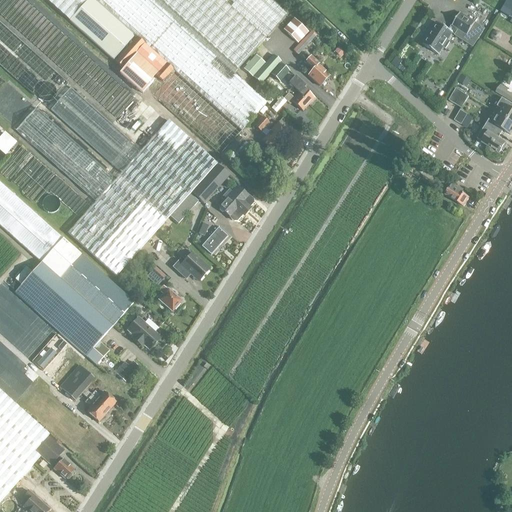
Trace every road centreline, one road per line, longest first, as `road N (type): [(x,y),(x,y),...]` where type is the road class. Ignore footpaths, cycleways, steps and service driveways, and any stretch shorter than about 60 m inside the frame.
road 1 (unclassified): [(85,511),(371,62)]
road 2 (tertiary): [(321,511),(364,412),(504,177)]
road 3 (track): [(230,375),(388,126),(350,94)]
road 4 (unclassified): [(504,177),(371,62)]
road 5 (track): [(171,511),(224,428),(168,381)]
road 6 (track): [(0,339),(123,450)]
